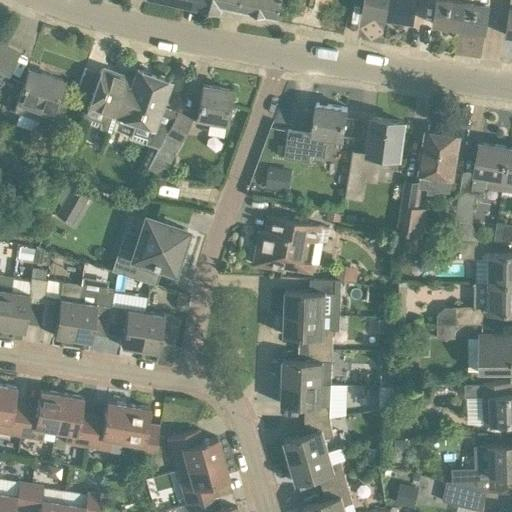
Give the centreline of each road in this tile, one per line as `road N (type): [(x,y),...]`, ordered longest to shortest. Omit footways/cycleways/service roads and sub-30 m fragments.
road 1 (residential): [(202,281),(280,52)]
road 2 (tertiary): [(280,52),(46,0)]
road 3 (tertiary): [(511,90),(280,52)]
road 4 (residential): [(238,409),(263,379),(267,283),(202,281)]
road 5 (residential): [(188,384),(0,350)]
